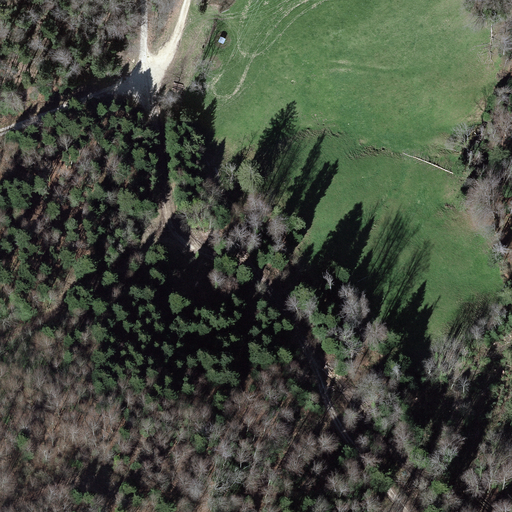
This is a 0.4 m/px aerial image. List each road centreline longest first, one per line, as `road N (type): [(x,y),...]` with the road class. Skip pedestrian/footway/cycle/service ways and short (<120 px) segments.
road 1 (track): [(145,81),(172,223),(197,251),(255,276),(283,308),(348,441),(405,511)]
road 2 (track): [(172,223),(97,284),(0,338)]
road 3 (track): [(145,81),(0,134)]
